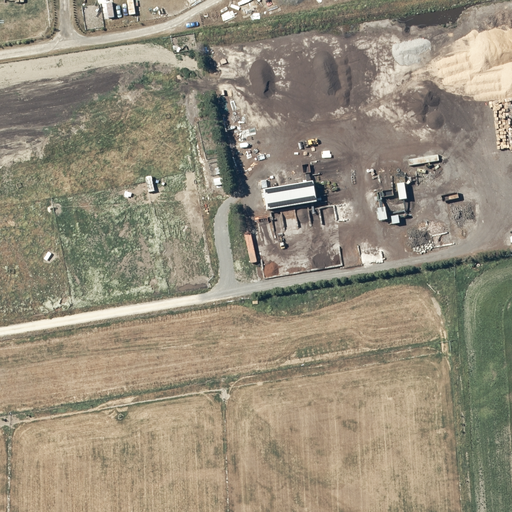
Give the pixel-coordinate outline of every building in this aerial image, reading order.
[(224,177),(214,179),(215,187),(225,185),(224,177)] [(317,203),(314,182),(264,190),(267,211),(317,203)] [(405,183),(397,184),(400,201),(408,200),(405,183)] [(386,208),(377,210),(379,223),(388,221),(386,208)] [(400,216),(391,217),(393,225),(401,223),(400,216)]
